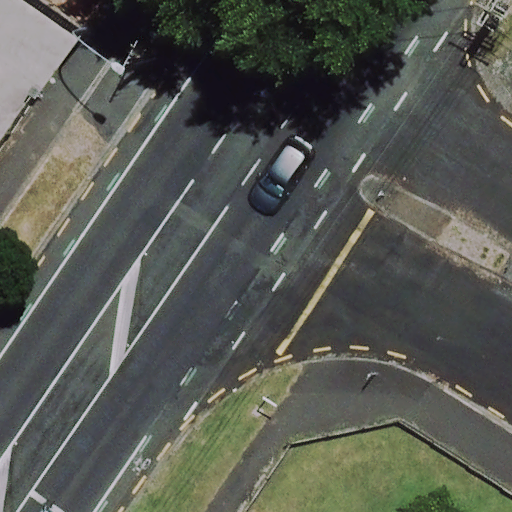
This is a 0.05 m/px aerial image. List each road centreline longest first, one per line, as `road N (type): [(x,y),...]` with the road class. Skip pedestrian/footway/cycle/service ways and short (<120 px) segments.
road 1 (secondary): [(0,505),(265,120)]
road 2 (residential): [(265,120),(511,276)]
road 3 (secondary): [(265,120),(349,0)]
